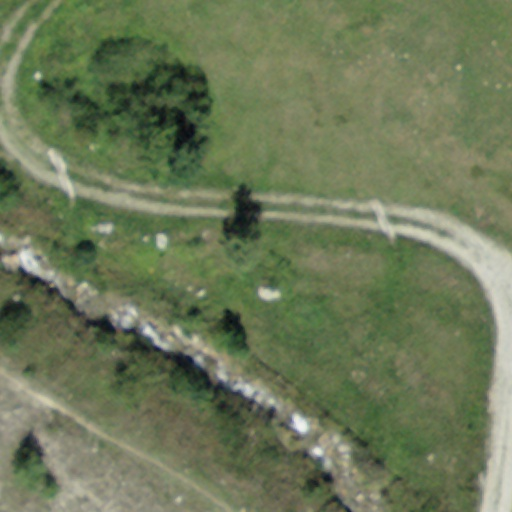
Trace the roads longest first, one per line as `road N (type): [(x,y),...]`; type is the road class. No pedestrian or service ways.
road 1 (track): [(505,310),(499,257),(457,217),(119,179),(18,154),(0,106)]
road 2 (track): [(473,511),(505,310),(511,307)]
road 3 (track): [(140,511),(0,407)]
